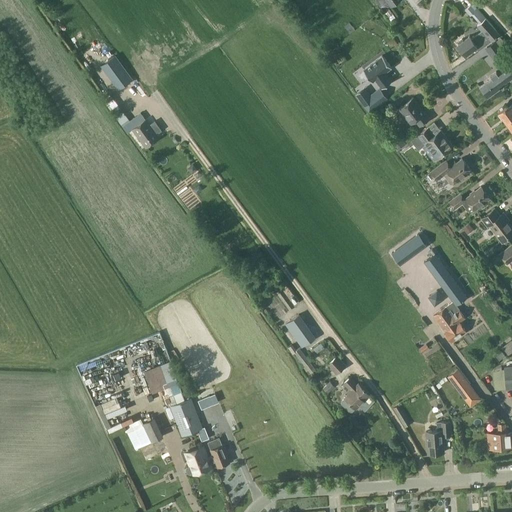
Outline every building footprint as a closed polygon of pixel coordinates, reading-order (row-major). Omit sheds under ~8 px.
[(477,8),(473,3),(465,9),(469,14),(477,8)] [(361,13),(352,19),(357,26),(366,20),(361,13)] [(476,47),(479,50),(491,42),(500,34),(486,18),(477,26),(482,31),(472,39),(470,36),(458,45),(465,55),(476,47)] [(60,19),(55,21),(59,30),(64,28),(60,19)] [(115,55),(107,61),(101,65),(119,89),(125,84),(132,79),(115,55)] [(391,67),(382,55),(363,69),(372,81),(375,79),(382,88),(392,81),(385,72),(391,67)] [(492,78),(480,86),(487,96),(499,88),(499,87),(504,83),(504,84),(511,78),(511,71),(508,66),(498,73),(496,72),(491,76),(492,78)] [(369,111),(379,104),(372,94),(370,95),(368,93),(360,98),(369,111)] [(420,125),(429,118),(414,98),(399,108),(411,123),(416,120),(420,125)] [(117,114),(113,109),(110,104),(108,106),(111,111),(114,116),(117,114)] [(117,114),(118,113),(122,110),(118,105),(114,108),(113,109),(117,114)] [(499,112),(507,124),(511,119),(511,108),(509,105),(499,112)] [(116,119),(120,125),(135,114),(131,108),(116,119)] [(160,137),(157,133),(162,130),(155,120),(150,123),(146,118),(132,129),(146,147),(160,137)] [(420,147),(424,144),(426,147),(424,148),(434,160),(437,158),(437,159),(453,146),(448,139),(447,139),(444,135),(445,135),(441,130),(434,136),(427,127),(417,135),(418,136),(412,140),(417,147),(420,147)] [(404,142),(398,134),(390,141),(396,148),(404,142)] [(404,152),(414,144),(411,140),(401,148),(404,152)] [(462,158),(451,166),(446,160),(430,171),(436,181),(444,175),(451,185),(456,182),(472,170),(462,158)] [(460,192),(449,201),(455,209),(463,203),(471,213),(490,198),(481,186),(465,198),(460,192)] [(493,209),(480,218),(487,227),(490,225),(502,241),(511,233),(511,226),(508,221),(506,222),(501,215),(499,216),(493,209)] [(392,253),(399,262),(425,243),(418,233),(392,253)] [(511,244),(499,254),(507,265),(511,262),(511,263),(511,244)] [(453,301),(456,305),(467,297),(435,253),(424,261),(453,301)] [(429,296),(435,304),(443,298),(437,290),(429,296)] [(453,301),(433,316),(452,342),(466,331),(459,322),(465,317),(456,305),(453,301)] [(294,355),(296,354),(311,373),(316,369),(300,348),(302,347),(316,337),(299,313),(285,323),(301,345),(296,349),(292,344),(288,347),(294,355)] [(508,355),(511,351),(511,340),(502,347),(508,355)] [(318,341),(309,350),(323,365),(332,356),(318,341)] [(345,366),(338,358),(329,367),(336,374),(345,366)] [(170,360),(162,363),(170,385),(179,382),(170,360)] [(162,363),(144,370),(149,384),(153,392),(170,385),(162,363)] [(472,389),(457,369),(448,376),(462,396),(472,389)] [(345,397),(346,398),(342,402),(342,404),(350,411),(353,411),(369,394),(358,383),(357,384),(350,377),(345,383),(352,390),(345,397)] [(443,379),(437,383),(441,388),(447,383),(443,379)] [(144,396),(148,394),(142,381),(138,383),(144,396)] [(214,405),(212,396),(196,399),(198,408),(214,405)] [(191,398),(171,405),(183,435),(202,428),(191,398)] [(119,406),(95,414),(97,420),(121,412),(119,406)] [(155,416),(143,422),(141,417),(123,426),(126,432),(128,431),(136,448),(151,441),(152,441),(164,436),(155,416)] [(105,433),(118,427),(115,422),(103,428),(105,433)] [(426,432),(428,454),(444,453),(443,437),(451,436),(449,422),(437,423),(438,431),(426,432)] [(498,433),(488,433),(489,448),(498,448),(498,450),(505,449),(504,447),(511,446),(511,438),(511,439),(510,432),(506,432),(505,424),(498,425),(498,433)] [(162,438),(153,442),(160,455),(168,451),(162,438)] [(215,458),(209,460),(211,464),(216,462),(218,467),(221,466),(221,467),(228,465),(227,464),(230,463),(220,438),(208,442),(215,458)] [(212,466),(211,464),(209,460),(204,446),(185,453),(191,466),(187,467),(186,469),(188,472),(190,473),(193,472),(194,474),(212,466)]
